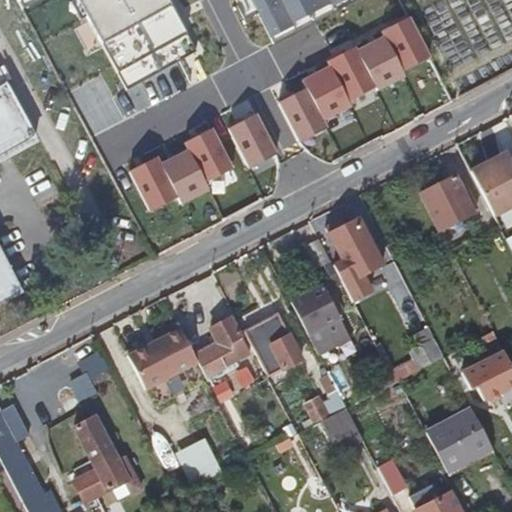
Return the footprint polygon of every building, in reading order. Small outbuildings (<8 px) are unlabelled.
[(16,0),(18,3),(23,0),(76,0),(86,17),(127,91),(197,53),(167,0),(16,0)] [(23,0),(18,3),(22,10),(39,0),(23,0)] [(86,17),(76,0),(74,0),(70,3),(79,21),(86,17)] [(242,0),(252,18),(265,11),(277,35),(312,17),(307,8),(322,0),(325,0),(327,1),(329,0),(242,0)] [(322,0),(307,8),(312,17),(344,0),(329,0),(327,1),(325,0),(322,0)] [(279,106),(297,143),(326,129),(322,121),(350,107),(347,102),(375,87),(376,91),(404,76),(401,71),(428,57),(409,20),(382,35),(384,40),(357,54),(355,51),(328,65),(330,70),(303,84),(307,92),(279,106)] [(0,159),(36,140),(0,72),(0,159)] [(226,130),(247,170),(274,156),(253,116),(226,130)] [(154,160),(127,174),(147,214),(175,199),(179,206),(206,192),(202,185),(230,171),(209,131),(182,145),(186,152),(158,167),(154,160)] [(511,201),(511,170),(504,154),(468,173),(481,198),(489,214),(511,201)] [(469,213),(473,211),(465,195),(460,198),(450,179),(415,197),(436,234),(470,215),(469,213)] [(381,267),(355,219),(333,231),(330,226),(324,229),(342,262),(357,254),(368,274),(381,267)] [(328,263),(316,240),(302,248),(315,271),(328,263)] [(0,301),(18,292),(0,257),(0,301)] [(349,292),(364,282),(358,272),(339,282),(347,299),(352,297),(349,292)] [(350,303),(370,293),(364,282),(349,292),(352,297),(347,299),(350,303)] [(346,339),(319,288),(289,305),(316,356),(346,339)] [(298,360),(268,306),(251,315),(254,320),(248,323),(245,319),(233,325),(262,380),(298,360)] [(248,323),(254,320),(251,315),(245,319),(248,323)] [(200,382),(245,358),(225,323),(204,335),(213,352),(190,364),(191,367),(200,382)] [(441,360),(425,331),(408,340),(415,351),(410,354),(420,371),(441,360)] [(190,364),(173,333),(120,361),(138,394),(191,367),(190,364)] [(474,351),(493,341),(489,334),(471,344),(474,351)] [(511,386),(511,376),(498,351),(460,371),(470,389),(476,386),(484,400),(511,386)] [(85,392),(105,381),(99,369),(79,381),(85,392)] [(344,410),(326,376),(316,381),(327,401),(321,404),(322,405),(329,418),(344,410)] [(71,408),(88,397),(85,392),(79,381),(77,378),(60,387),(71,408)] [(346,404),(358,397),(355,391),(343,398),(346,404)] [(329,418),(322,405),(321,404),(318,398),(302,406),(313,427),(322,422),(329,418)] [(54,511),(44,494),(38,498),(10,445),(23,437),(7,407),(0,409),(0,465),(24,511),(54,511)] [(361,443),(344,410),(329,418),(322,422),(339,455),(361,443)] [(489,450),(468,411),(424,435),(443,472),(445,474),(489,450)] [(226,456),(203,413),(187,421),(211,464),(226,456)] [(76,506),(116,483),(123,496),(132,491),(115,460),(107,464),(105,461),(111,458),(107,450),(101,454),(83,422),(62,434),(84,473),(63,485),(76,506)] [(405,489),(389,461),(375,469),(390,497),(405,489)] [(183,489),(176,474),(165,480),(173,494),(183,489)] [(216,488),(211,480),(195,489),(200,497),(216,488)] [(460,511),(451,494),(441,500),(433,486),(412,497),(419,511),(417,511),(460,511)]
